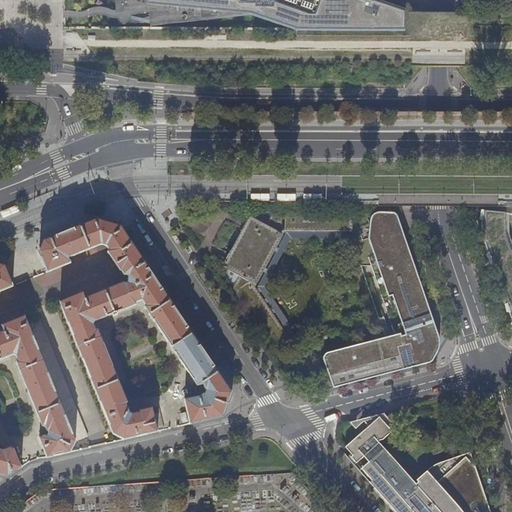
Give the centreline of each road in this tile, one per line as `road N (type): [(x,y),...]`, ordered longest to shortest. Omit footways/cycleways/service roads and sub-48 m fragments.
road 1 (secondary): [(439,102),(89,92),(67,107)]
road 2 (tertiary): [(282,418),(111,155)]
road 3 (primary): [(511,141),(208,139)]
road 4 (residential): [(0,497),(33,473),(282,418)]
road 5 (residential): [(488,368),(282,418)]
road 6 (secondary): [(488,368),(438,213)]
road 7 (tertiary): [(363,511),(282,418)]
